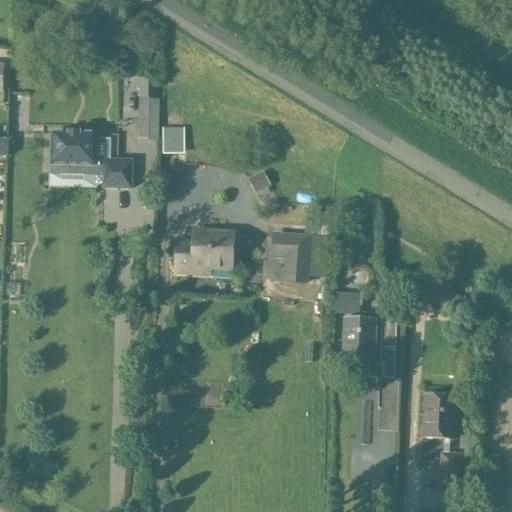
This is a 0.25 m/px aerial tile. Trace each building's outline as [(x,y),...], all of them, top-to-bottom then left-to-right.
[(157,78),(139,78),(139,100),(157,100),(157,78)] [(158,141),(158,101),(140,101),(139,141),(158,141)] [(162,128),(163,155),(185,154),(184,127),(162,128)] [(96,163),(97,136),(52,135),(51,177),(96,178),(96,175),(104,175),(103,189),(131,190),(132,162),(104,161),(104,163),(96,163)] [(262,171),(248,179),(257,196),(271,187),(262,171)] [(195,235),(194,243),(176,242),(175,274),(194,275),(194,266),(231,268),(233,237),(195,235)] [(283,278),(310,279),(326,280),(328,241),(312,240),(312,237),(274,235),(272,261),(284,261),(283,278)] [(434,281),(421,301),(448,318),(460,299),(434,281)] [(335,316),(360,317),(361,294),(336,293),(335,316)] [(377,323),(377,322),(343,321),(342,359),(376,360),(376,356),(380,356),(378,410),(393,411),(397,307),(396,307),(396,315),(383,314),(383,310),(382,310),(381,323),(377,323)] [(455,399),(425,397),(423,439),(453,441),(455,399)] [(439,488),(464,489),(465,455),(440,454),(439,488)]
